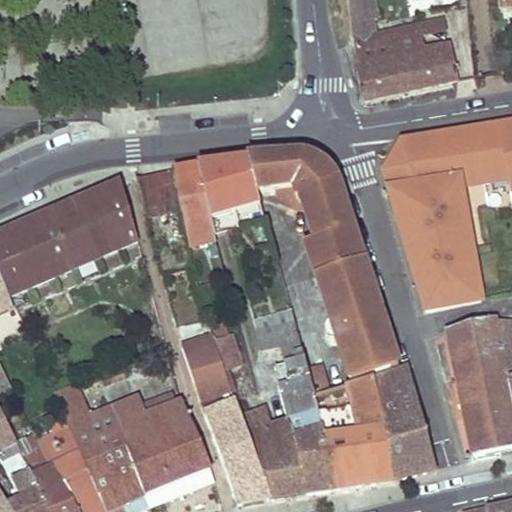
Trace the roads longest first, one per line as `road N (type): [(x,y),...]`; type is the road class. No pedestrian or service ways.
road 1 (residential): [(449,467),(346,131)]
road 2 (tertiary): [(321,135),(133,148),(0,191)]
road 3 (residential): [(511,107),(346,131)]
road 4 (tertiary): [(321,135),(318,0)]
